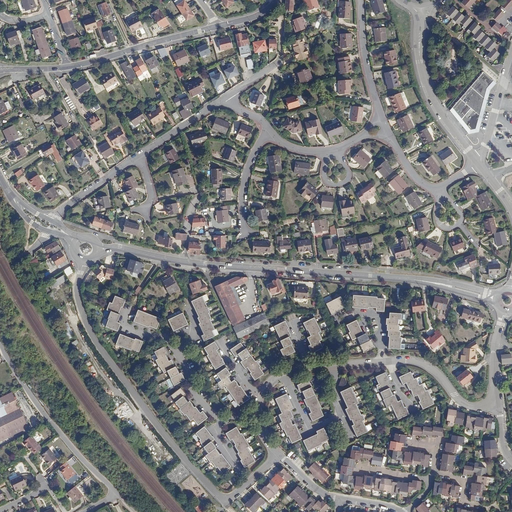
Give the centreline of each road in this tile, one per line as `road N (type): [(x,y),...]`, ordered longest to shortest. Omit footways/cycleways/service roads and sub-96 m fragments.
road 1 (residential): [(84,262),(76,289),(93,337),(219,497),(227,501),(277,454)]
road 2 (residential): [(497,404),(461,402),(429,366),(405,360),(283,374),(263,393),(258,417)]
road 3 (tertiary): [(185,262),(449,286)]
road 4 (residential): [(0,342),(40,411),(115,493)]
road 5 (residential): [(67,67),(218,27)]
road 6 (residential): [(476,159),(427,85),(420,18)]
